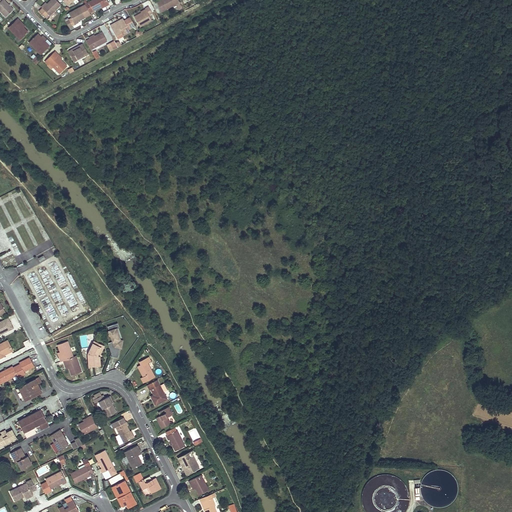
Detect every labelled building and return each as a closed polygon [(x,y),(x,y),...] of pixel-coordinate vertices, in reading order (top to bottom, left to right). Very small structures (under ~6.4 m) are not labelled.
[(0,0),(0,10),(6,17),(13,9),(4,0),(1,0),(1,1),(0,0)] [(50,0),(47,4),(42,8),(50,15),(61,5),(56,0),(50,0)] [(106,0),(92,0),(85,4),(90,13),(101,7),(108,2),(106,0)] [(178,0),(160,0),(157,2),(161,11),(179,2),(178,0)] [(78,21),(90,14),(90,13),(85,4),(69,13),(71,18),(74,23),(78,21)] [(141,13),(134,17),(139,27),(151,20),(148,14),(152,13),(148,7),(145,9),(146,9),(146,10),(141,13)] [(123,20),(111,26),(115,34),(120,31),(127,27),(128,29),(135,26),(131,18),(124,22),(123,20)] [(17,19),(8,28),(20,40),(28,32),(23,28),(19,24),(21,22),(17,19)] [(89,39),(86,41),(91,50),(107,41),(102,32),(95,36),(89,39)] [(38,34),(29,43),(40,55),(50,46),(45,41),(44,42),(40,38),(41,37),(38,34)] [(83,44),(68,51),(73,62),(88,54),(83,44)] [(55,51),(53,53),(60,60),(62,58),(55,51)] [(53,53),(45,61),(48,65),(49,64),(59,74),(67,67),(60,60),(53,53)] [(13,328),(7,317),(0,321),(0,333),(4,331),(5,332),(13,328)] [(112,354),(110,357),(118,358),(120,348),(118,348),(119,346),(122,346),(123,341),(120,341),(119,341),(117,335),(117,332),(116,329),(118,328),(116,323),(106,327),(108,331),(107,332),(109,337),(110,337),(112,342),(108,344),(112,354)] [(7,340),(0,344),(0,355),(3,354),(4,355),(12,351),(7,340)] [(68,342),(58,345),(60,352),(62,357),(59,358),(60,362),(64,360),(73,357),(68,342)] [(98,356),(100,356),(100,355),(104,347),(93,342),(92,344),(101,348),(98,354),(98,356)] [(100,366),(100,359),(100,356),(98,356),(98,354),(101,348),(92,344),(88,353),(89,364),(89,367),(100,366)] [(73,357),(64,360),(65,364),(68,363),(69,368),(71,372),(72,376),(82,372),(81,368),(77,356),(73,357)] [(0,383),(17,375),(18,377),(26,374),(24,371),(34,366),(29,357),(19,363),(19,364),(13,367),(13,366),(0,372),(0,383)] [(149,357),(143,360),(144,363),(141,365),(143,369),(140,370),(144,377),(141,378),(144,383),(156,377),(148,363),(151,361),(149,357)] [(38,377),(19,388),(22,394),(25,400),(41,392),(38,386),(37,384),(41,382),(38,377)] [(160,385),(157,380),(147,386),(150,390),(151,389),(154,395),(155,398),(153,400),(155,405),(167,399),(163,392),(160,385)] [(95,399),(94,400),(96,404),(99,402),(107,417),(117,412),(113,404),(109,397),(105,399),(103,395),(102,395),(100,392),(94,395),(95,399)] [(169,407),(158,412),(160,415),(156,417),(162,428),(170,424),(167,417),(173,414),(169,407)] [(37,411),(18,421),(27,438),(49,426),(45,417),(44,417),(42,414),(40,414),(39,411),(37,411)] [(84,422),(78,425),(84,435),(98,428),(92,416),(88,418),(89,419),(84,422)] [(114,428),(116,427),(124,442),(134,437),(130,431),(129,428),(127,425),(129,425),(127,421),(126,422),(124,418),(112,423),(114,428)] [(176,431),(175,428),(166,432),(168,435),(167,436),(169,440),(170,439),(171,442),(173,445),(176,451),(185,446),(177,430),(176,431)] [(0,445),(17,437),(12,429),(7,432),(5,429),(1,432),(2,434),(0,435),(0,445)] [(60,429),(50,435),(59,451),(68,445),(65,439),(64,437),(65,436),(60,429)] [(75,441),(78,446),(80,445),(83,444),(78,436),(74,439),(75,441)] [(138,445),(125,452),(133,469),(141,464),(137,456),(139,455),(142,453),(138,445)] [(25,457),(21,447),(13,451),(15,455),(13,456),(16,462),(18,461),(21,468),(31,463),(28,457),(26,458),(25,457)] [(106,450),(96,455),(99,461),(101,464),(103,468),(101,469),(103,473),(109,470),(112,475),(117,472),(106,450)] [(191,452),(179,458),(182,464),(184,463),(185,465),(184,466),(185,468),(184,469),(187,474),(192,471),(191,469),(198,465),(191,452)] [(94,472),(87,459),(84,461),(87,466),(85,467),(71,474),(76,483),(84,479),(87,477),(91,475),(91,474),(94,472)] [(41,485),(46,494),(52,491),(51,489),(56,486),(60,485),(62,483),(63,484),(67,482),(61,472),(46,480),(47,481),(41,485)] [(143,480),(140,473),(134,476),(138,482),(140,481),(144,489),(149,487),(152,493),(161,489),(158,482),(154,484),(150,476),(143,480)] [(201,475),(189,481),(191,484),(194,483),(196,488),(200,495),(209,490),(201,475)] [(26,483),(9,492),(14,501),(22,497),(21,496),(23,494),(24,496),(31,492),(31,491),(36,489),(31,479),(26,482),(26,483)] [(125,488),(123,482),(115,486),(121,497),(120,498),(124,506),(128,504),(129,507),(137,504),(128,486),(125,488)] [(115,486),(112,488),(122,507),(124,506),(120,498),(121,497),(115,486)] [(214,493),(199,499),(201,503),(203,502),(206,509),(204,510),(205,511),(217,511),(214,506),(216,505),(212,498),(216,496),(214,493)] [(75,504),(73,500),(68,503),(69,507),(65,509),(64,506),(59,508),(60,511),(78,511),(79,511),(76,506),(75,506),(74,505),(75,504)]
